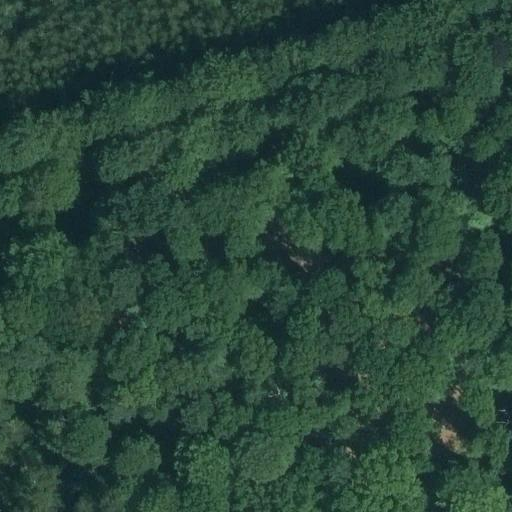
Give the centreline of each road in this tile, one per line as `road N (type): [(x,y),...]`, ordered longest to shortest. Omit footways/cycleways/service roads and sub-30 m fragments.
road 1 (track): [(180,151),(511,46)]
road 2 (unclassified): [(0,203),(180,151)]
